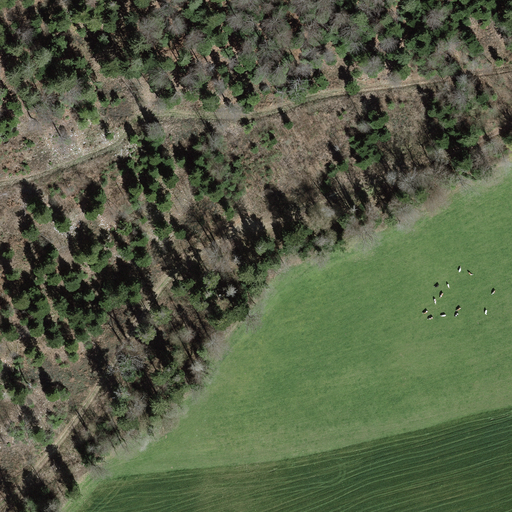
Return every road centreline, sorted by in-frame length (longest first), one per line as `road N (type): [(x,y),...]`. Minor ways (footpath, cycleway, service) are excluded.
road 1 (track): [(511,120),(180,266),(92,397),(0,505)]
road 2 (track): [(0,184),(105,149),(143,117),(255,115),(313,96),(511,67)]
